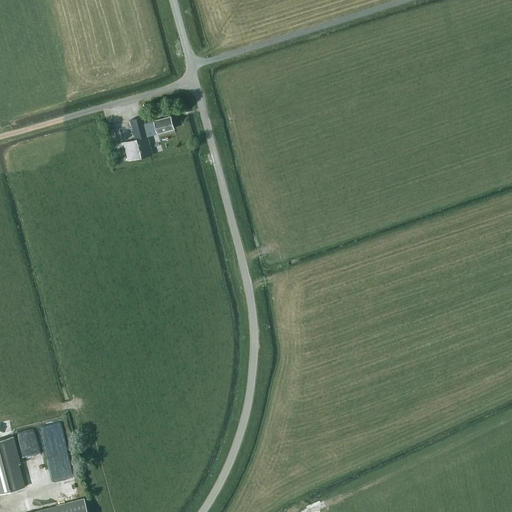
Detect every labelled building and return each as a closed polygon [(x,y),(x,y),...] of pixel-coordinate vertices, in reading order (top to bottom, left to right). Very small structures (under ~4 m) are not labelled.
[(145,123),(143,116),(131,120),(136,139),(124,142),(129,161),(152,155),(147,136),(149,136),(147,131),(156,128),(157,133),(174,129),(171,117),(154,121),(145,123)] [(112,142),(123,139),(119,123),(107,126),(112,142)] [(46,445),(66,441),(62,419),(42,422),(46,445)] [(0,493),(24,487),(18,464),(20,463),(13,436),(0,439),(0,493)] [(88,511),(85,499),(32,511),(88,511)]
